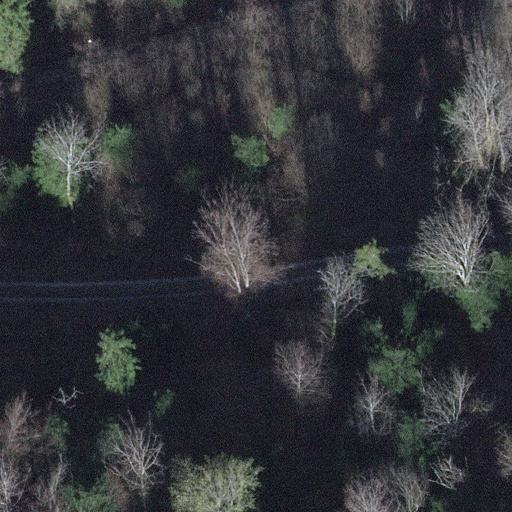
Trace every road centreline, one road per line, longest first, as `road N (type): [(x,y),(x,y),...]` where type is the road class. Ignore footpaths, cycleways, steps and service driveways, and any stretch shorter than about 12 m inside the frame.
road 1 (track): [(0,286),(152,283),(511,238)]
road 2 (track): [(0,76),(285,0)]
